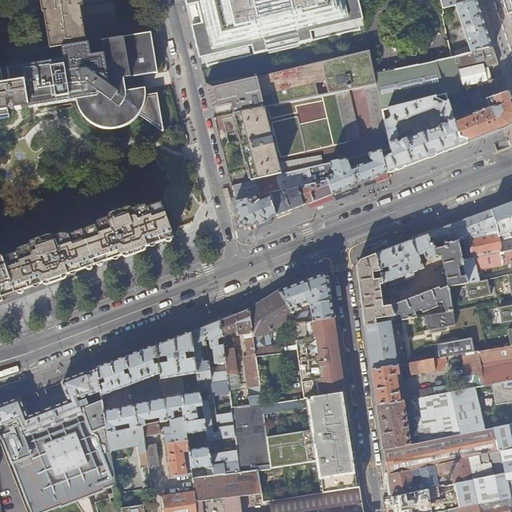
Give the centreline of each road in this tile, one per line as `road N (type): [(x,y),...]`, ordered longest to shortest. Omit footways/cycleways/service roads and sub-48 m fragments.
road 1 (residential): [(335,234),(379,511)]
road 2 (residential): [(169,0),(237,272)]
road 3 (primary): [(40,348),(237,272)]
road 4 (primary): [(335,234),(511,165)]
